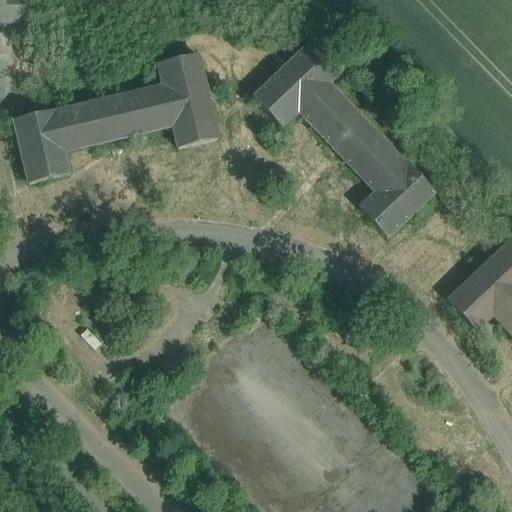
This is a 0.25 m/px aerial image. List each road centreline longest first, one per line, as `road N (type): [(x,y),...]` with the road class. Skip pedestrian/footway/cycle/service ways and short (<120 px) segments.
road 1 (residential): [(0,259),(86,235),(187,228),(341,268),(380,288),(433,335),(511,451)]
road 2 (residential): [(0,346),(160,511)]
road 3 (track): [(101,511),(0,407)]
